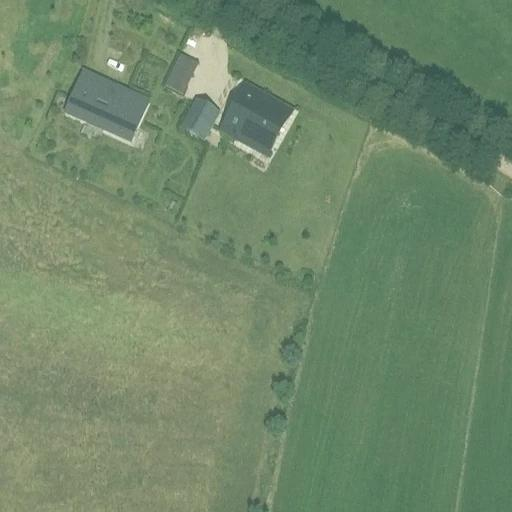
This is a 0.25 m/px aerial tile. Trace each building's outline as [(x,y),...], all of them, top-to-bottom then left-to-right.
[(93,17),(97,0),(21,0),(73,14),(74,12),(93,17)] [(84,76),(67,114),(89,124),(93,115),(108,122),(104,131),(130,143),(148,105),(84,76)] [(244,93),(222,133),(236,141),(239,136),(259,148),(278,113),(244,93)] [(196,105),(182,129),(203,141),(217,117),(196,105)] [(0,179),(171,226),(184,179),(90,153),(88,160),(61,153),(67,131),(0,113),(0,179)]
